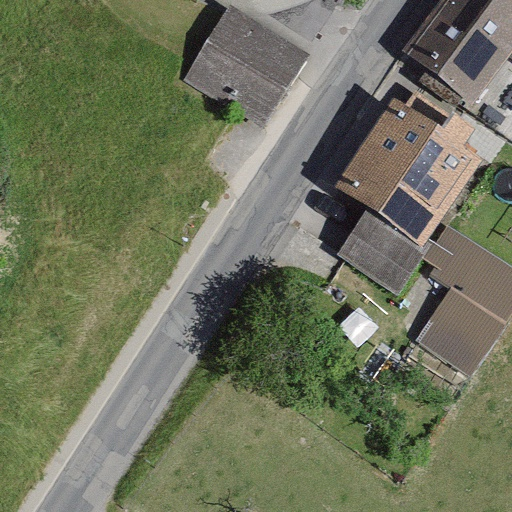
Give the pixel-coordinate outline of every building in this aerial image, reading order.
[(511,0),(433,0),(390,56),(468,116),(508,65),(511,68),(511,0)] [(303,62),(222,11),(176,84),(258,135),(303,62)] [(383,96),(322,187),(411,246),(469,159),(453,149),(463,133),(432,113),(425,124),(383,96)] [(353,222),(332,257),(392,293),(414,258),(353,222)] [(511,277),(442,233),(421,266),(449,284),(419,332),(474,367),(511,306),(511,277)]
